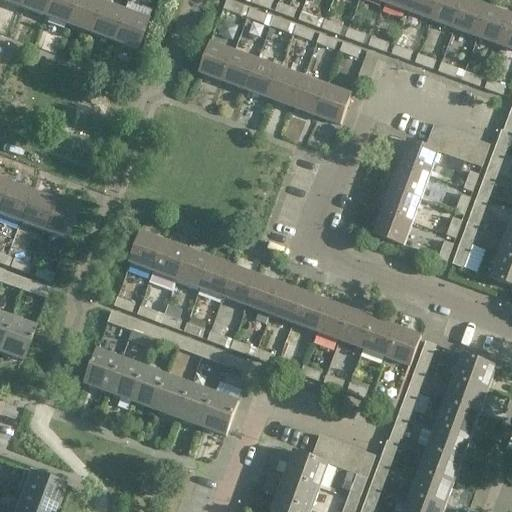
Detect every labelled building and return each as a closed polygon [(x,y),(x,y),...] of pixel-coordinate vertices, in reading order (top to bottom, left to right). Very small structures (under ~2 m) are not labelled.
[(22,0),(19,8),(43,16),(48,0),(22,0)] [(48,0),(43,16),(66,25),(75,0),(48,0)] [(91,0),(75,0),(66,25),(89,34),(100,3),(91,0)] [(268,0),(253,0),(252,4),(270,11),(273,2),(268,0)] [(412,0),(386,0),(385,4),(408,13),(412,0)] [(439,0),(412,0),(408,13),(431,21),(439,0)] [(465,0),(439,0),(431,21),(455,30),(465,0)] [(489,8),(466,0),(465,0),(455,30),(478,39),(489,8)] [(227,1),(224,10),(242,17),(245,8),(227,1)] [(100,3),(89,34),(113,42),(124,12),(100,3)] [(279,4),(275,13),(293,19),(296,10),(279,4)] [(511,19),(511,16),(489,8),(478,39),(502,47),(511,19)] [(250,10),(247,18),(265,25),(268,16),(250,10)] [(124,12),(113,42),(136,51),(147,21),(124,12)] [(302,13),(299,21),(317,28),(320,19),(302,13)] [(273,18),(270,27),(288,34),(291,25),(273,18)] [(511,19),(502,47),(511,51),(511,19)] [(325,21),(322,30),(340,36),(343,28),(325,21)] [(297,27),(293,36),(312,42),(315,34),(297,27)] [(349,30),(346,39),(364,45),(367,36),(349,30)] [(320,36),(317,44),(335,51),(338,42),(320,36)] [(373,39),(369,47),(387,54),(390,45),(373,39)] [(200,74),(223,83),(234,53),(211,44),(200,74)] [(344,44),(341,53),(357,59),(360,50),(344,44)] [(396,47),(393,56),(411,63),(414,54),(396,47)] [(234,53),(223,83),(247,92),(258,61),(234,53)] [(419,56),(416,65),(434,71),(437,62),(419,56)] [(258,61),(247,92),(270,100),(281,70),(258,61)] [(443,64),(439,73),(457,80),(460,71),(443,64)] [(281,70),(270,100),(293,109),(304,79),(281,70)] [(466,73),(463,82),(480,88),(483,79),(466,73)] [(317,118),(328,87),(304,79),(293,109),(317,118)] [(489,82),(486,90),(502,96),(505,88),(489,82)] [(341,126),(352,96),(328,87),(317,118),(341,126)] [(434,126),(429,140),(426,148),(437,152),(445,130),(434,126)] [(437,152),(439,153),(448,156),(456,134),(445,130),(437,152)] [(502,131),(495,148),(506,152),(511,136),(511,135),(503,132),(502,131)] [(468,138),(456,134),(448,156),(459,160),(468,138)] [(479,142),(468,138),(459,160),(471,164),(479,142)] [(426,148),(408,142),(399,166),(430,177),(439,153),(437,152),(426,148)] [(482,168),(490,146),(479,142),(471,164),(473,165),(482,168)] [(493,156),(487,172),(497,176),(503,159),(493,156)] [(421,200),(430,177),(399,166),(391,189),(421,200)] [(470,173),(464,190),(473,193),(479,176),(470,173)] [(484,179),(478,195),(489,199),(495,183),(484,179)] [(30,193),(7,184),(0,202),(0,215),(19,223),(30,193)] [(412,224),(421,200),(391,189),(382,213),(412,224)] [(54,201),(30,193),(19,223),(42,231),(54,201)] [(462,196),(455,213),(464,216),(470,199),(462,196)] [(78,210),(54,201),(42,231),(66,240),(78,210)] [(476,202),(470,218),(480,222),(486,206),(476,202)] [(382,213),(373,236),(404,247),(412,224),(382,213)] [(453,219),(447,236),(455,240),(462,222),(453,219)] [(467,226),(461,242),(472,246),(478,230),(467,226)] [(511,260),(511,234),(507,232),(498,255),(511,260)] [(130,264),(153,272),(165,242),(141,233),(130,264)] [(165,242),(153,272),(177,281),(188,251),(165,242)] [(444,243),(438,260),(447,263),(453,246),(444,243)] [(458,249),(452,265),(463,269),(473,273),(479,258),(468,254),(469,253),(458,249)] [(188,251),(177,281),(200,290),(212,260),(188,251)] [(511,260),(498,255),(489,279),(511,287),(511,260)] [(13,260),(10,268),(27,275),(30,266),(13,260)] [(212,260),(200,290),(224,299),(235,268),(212,260)] [(36,268),(33,277),(50,283),(54,274),(36,268)] [(235,268),(224,299),(247,307),(259,277),(235,268)] [(1,272),(0,275),(0,283),(14,288),(18,278),(1,272)] [(259,277),(247,307),(259,312),(256,322),(266,325),(270,316),(271,316),(282,286),(259,277)] [(25,280),(21,291),(37,297),(41,286),(25,280)] [(282,286),(271,316),(294,325),(306,294),(282,286)] [(317,333),(328,303),(306,294),(294,325),(317,333)] [(118,298),(114,307),(132,314),(135,305),(118,298)] [(351,311),(328,303),(317,333),(340,342),(351,311)] [(141,307),(138,316),(155,322),(158,313),(141,307)] [(351,311),(340,342),(363,350),(375,320),(351,311)] [(112,313),(108,323),(125,329),(128,319),(112,313)] [(0,314),(0,348),(11,319),(0,314)] [(164,316),(161,324),(178,331),(182,322),(164,316)] [(11,319),(0,348),(0,354),(22,362),(34,327),(11,319)] [(375,320),(363,350),(387,359),(398,329),(375,320)] [(135,321),(132,332),(148,338),(152,328),(135,321)] [(188,324),(185,333),(202,339),(205,331),(188,324)] [(410,368),(421,337),(398,329),(387,359),(410,368)] [(159,330),(155,341),(171,347),(175,336),(159,330)] [(211,333),(208,342),(225,348),(228,339),(211,333)] [(182,339),(178,349),(195,355),(199,345),(182,339)] [(235,342),(231,350),(248,357),(251,348),(235,342)] [(282,359),(278,368),(295,374),(298,365),(291,363),(296,349),(287,345),(282,359)] [(206,347),(202,358),(218,364),(222,354),(206,347)] [(258,350),(255,359),(272,365),(275,357),(258,350)] [(423,350),(417,366),(428,370),(434,354),(423,350)] [(85,386),(109,394),(121,359),(98,351),(85,386)] [(229,356),(225,367),(242,373),(246,362),(229,356)] [(497,369),(462,356),(453,379),(488,392),(497,369)] [(121,359),(109,394),(132,403),(145,368),(121,359)] [(304,367),(301,376),(318,382),(321,374),(304,367)] [(145,368),(132,403),(156,411),(168,377),(145,368)] [(415,373),(409,389),(419,393),(425,377),(415,373)] [(327,376),(324,385),(341,391),(344,382),(327,376)] [(168,377),(156,411),(179,420),(192,385),(168,377)] [(488,392),(453,379),(445,403),(479,415),(488,392)] [(192,385),(179,420),(203,429),(215,394),(192,385)] [(351,385),(347,393),(365,400),(368,391),(351,385)] [(374,393),(371,402),(388,408),(391,399),(374,393)] [(215,394),(203,429),(226,437),(239,403),(215,394)] [(406,396),(400,412),(411,416),(417,400),(406,396)] [(479,415),(445,403),(436,426),(471,439),(479,415)] [(397,420),(391,436),(402,440),(408,424),(397,420)] [(471,439),(436,426),(427,449),(462,462),(471,439)] [(331,440),(320,436),(312,459),(322,463),(331,440)] [(322,463),(329,465),(333,467),(342,445),(331,440),(322,463)] [(388,442),(381,459),(392,463),(398,446),(389,442),(388,442)] [(345,471),(353,449),(342,445),(333,467),(345,471)] [(364,453),(353,449),(345,471),(356,475),(364,453)] [(462,462),(427,449),(419,473),(454,486),(462,462)] [(320,489),(329,465),(322,463),(312,459),(294,452),(285,476),(320,489)] [(367,479),(375,457),(364,453),(356,475),(357,476),(367,479)] [(379,466),(373,482),(383,486),(389,469),(379,466)] [(17,492),(57,507),(65,486),(25,471),(17,492)] [(454,486),(419,473),(410,496),(445,509),(454,486)] [(310,511),(311,511),(320,489),(285,476),(277,500),(310,511)] [(357,476),(350,493),(361,497),(367,479),(357,476)] [(370,489),(364,505),(375,509),(381,493),(370,489)] [(9,511),(54,511),(57,507),(17,492),(9,511)] [(443,511),(445,509),(410,496),(404,511),(443,511)] [(348,499),(343,511),(355,511),(358,503),(348,499)] [(310,511),(277,500),(272,511),(310,511)]
